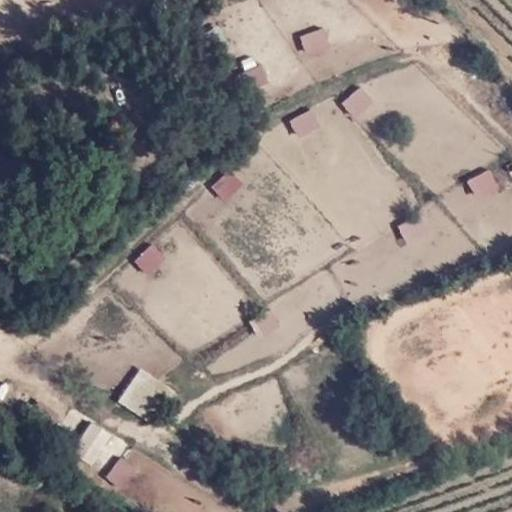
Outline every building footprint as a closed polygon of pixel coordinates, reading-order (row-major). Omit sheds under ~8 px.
[(344,42),(329,48),(322,29),(295,39),(308,74),(350,58),(344,42)] [(352,119),(373,105),(360,87),(340,101),(352,119)] [(311,110),(288,121),(297,140),(320,129),(311,110)] [(226,200),(242,185),(228,170),(211,184),(226,200)] [(473,201),(497,189),(488,170),(464,182),(473,201)] [(403,245),(428,233),(419,215),(394,228),(403,245)] [(145,276),(165,259),(152,244),(132,262),(145,276)] [(269,310),(250,321),(260,339),(280,327),(269,310)] [(140,368),(116,402),(151,427),(175,393),(140,368)] [(25,419),(45,434),(58,418),(38,402),(25,419)] [(89,423),(69,454),(91,467),(111,436),(89,423)] [(121,491),(137,472),(118,457),(102,476),(121,491)]
